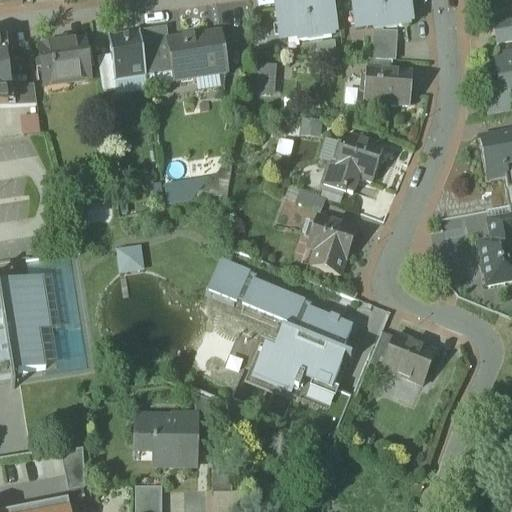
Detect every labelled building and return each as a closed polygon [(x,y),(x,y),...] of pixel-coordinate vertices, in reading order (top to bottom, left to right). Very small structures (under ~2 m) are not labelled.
[(0,0),(0,10),(23,7),(21,0),(0,0)] [(338,38),(332,0),(321,0),(272,7),(278,47),(296,45),(296,46),(334,41),(334,38),(338,38)] [(409,0),(347,0),(353,36),(372,34),(372,36),(373,35),(383,34),(411,30),(410,27),(414,27),(409,0)] [(511,23),(493,27),(497,47),(511,44),(511,23)] [(166,31),(139,35),(146,80),(172,76),(167,45),(168,44),(166,31)] [(397,34),(383,34),(373,35),(372,46),(396,44),(397,34)] [(139,35),(108,39),(110,58),(115,85),(145,81),(147,94),(148,94),(146,80),(139,35)] [(168,44),(167,45),(172,76),(173,87),(227,79),(220,37),(168,44)] [(84,43),(39,50),(44,90),(90,83),(84,43)] [(318,57),(336,55),(335,43),(317,44),(318,57)] [(396,44),(372,46),(374,63),(393,64),(395,64),(396,44)] [(0,109),(7,109),(5,93),(11,93),(10,91),(6,58),(0,58),(0,109)] [(110,58),(97,60),(102,95),(116,93),(115,85),(110,58)] [(13,60),(16,88),(26,87),(24,59),(13,60)] [(511,61),(508,62),(495,65),(500,90),(501,96),(508,94),(511,93),(511,61)] [(374,63),(369,63),(368,74),(392,76),(393,64),(374,63)] [(257,97),(276,97),(277,67),(258,67),(257,97)] [(368,74),(367,74),(364,106),(389,108),(389,109),(404,110),(404,109),(409,109),(412,77),(392,76),(368,74)] [(34,88),(10,91),(11,93),(5,93),(7,109),(36,108),(37,108),(34,88)] [(500,90),(483,93),(488,118),(511,113),(508,94),(501,96),(500,90)] [(22,118),(23,137),(41,136),(39,117),(22,118)] [(511,137),(482,143),(482,141),(481,141),(489,183),(490,183),(490,181),(506,178),(506,180),(507,180),(506,170),(511,168),(511,137)] [(383,152),(345,140),(336,170),(335,170),(357,177),(356,181),(357,182),(372,186),(383,152)] [(357,177),(335,170),(336,170),(330,168),(323,189),(345,196),(346,195),(353,197),(353,196),(353,195),(357,182),(356,181),(357,177)] [(169,207),(186,204),(183,185),(165,188),(169,207)] [(325,204),(301,193),(296,206),(320,216),(325,204)] [(357,234),(317,221),(307,251),(321,256),(345,264),(347,264),(357,234)] [(511,229),(510,221),(488,225),(492,245),(479,247),(487,289),(511,284),(511,253),(511,248),(511,229)] [(141,249),(115,252),(118,277),(143,274),(141,249)] [(345,264),(321,256),(316,273),(339,281),(345,264)] [(220,264),(206,296),(287,331),(285,335),(281,333),(273,351),(263,347),(248,381),(328,416),(339,391),(332,388),(345,360),(341,357),(352,331),(301,309),(303,305),(245,280),(247,275),(220,264)] [(43,281),(0,287),(0,385),(11,383),(12,391),(15,390),(13,377),(46,372),(45,367),(39,334),(50,333),(43,281)] [(383,337),(370,368),(382,373),(394,342),(383,337)] [(412,345),(396,338),(394,342),(382,373),(423,390),(436,357),(411,347),(412,345)] [(211,405),(196,398),(195,418),(196,419),(196,430),(211,430),(211,405)] [(195,418),(172,418),(172,421),(136,420),(136,447),(155,448),(154,470),(195,471),(196,430),(196,419),(195,418)] [(385,511),(397,480),(328,452),(308,501),(327,509),(326,511),(385,511)] [(161,511),(161,491),(135,491),(135,511),(161,511)]
